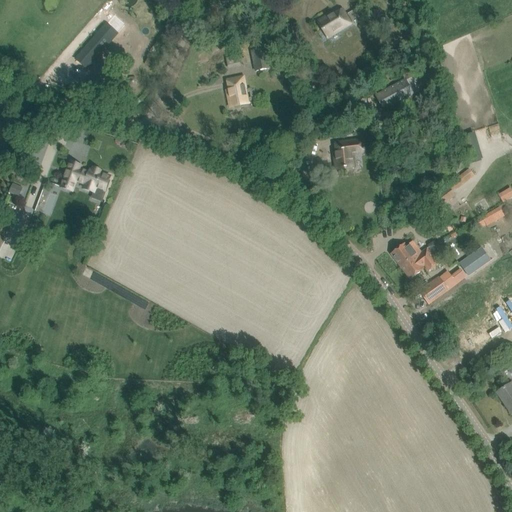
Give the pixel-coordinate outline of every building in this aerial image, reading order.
[(356,9),(347,14),(352,22),(361,17),(356,9)] [(381,12),(370,10),(369,14),(368,21),(379,22),(380,15),(381,12)] [(319,22),(324,31),(328,38),(350,24),(342,11),(328,19),(326,18),(319,22)] [(367,26),(362,19),(358,21),(363,29),(367,26)] [(106,25),(77,59),(87,68),(117,34),(106,25)] [(251,51),(255,72),(271,69),(266,48),(251,51)] [(240,66),(238,55),(227,57),(228,68),(240,66)] [(152,68),(155,62),(148,58),(145,64),(152,68)] [(248,104),(248,102),(243,78),(228,81),(232,97),(229,98),(231,107),(248,104)] [(405,80),(376,96),(383,107),(396,100),(398,102),(413,95),(405,80)] [(402,112),(386,114),(387,124),(403,122),(402,112)] [(491,126),(493,140),(502,139),(499,124),(491,126)] [(483,162),(475,136),(459,141),(467,167),(483,162)] [(355,167),(354,165),(353,155),(366,152),(363,139),(351,141),(336,144),(338,160),(335,160),(337,170),(355,167)] [(61,187),(62,187),(64,181),(74,185),(76,181),(86,184),(84,189),(94,192),(96,188),(105,192),(106,188),(107,189),(110,181),(109,181),(110,177),(100,173),(101,171),(94,169),(93,168),(93,169),(92,171),(91,170),(90,172),(89,173),(82,171),(80,170),(81,168),(81,166),(71,162),(61,187)] [(475,177),(472,173),(469,169),(466,171),(440,190),(442,193),(428,203),(434,212),(456,196),(453,193),(475,177)] [(498,195),(503,202),(511,196),(511,191),(510,188),(498,195)] [(21,195),(12,191),(10,195),(19,199),(21,195)] [(496,222),(505,217),(500,208),(491,213),(483,217),(473,222),(477,229),(484,226),(487,224),(488,226),(496,222)] [(0,226),(0,247),(8,231),(0,226)] [(421,253),(413,241),(407,246),(404,244),(391,254),(410,280),(418,274),(425,268),(428,272),(439,264),(428,249),(427,248),(421,253)] [(482,248),(460,264),(468,276),(490,261),(482,248)] [(429,304),(448,290),(466,276),(461,269),(450,276),(448,273),(440,279),(438,277),(419,291),(429,304)] [(498,273),(465,295),(474,308),(507,285),(498,273)] [(477,311),(452,327),(462,342),(487,325),(485,323),(488,321),(484,314),(480,316),(477,311)] [(511,414),(511,383),(497,393),(511,414)]
